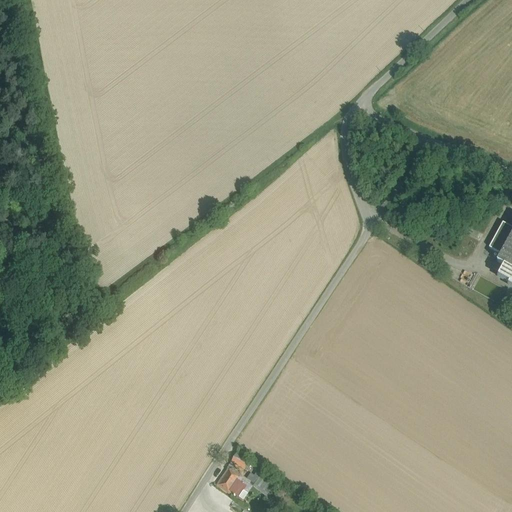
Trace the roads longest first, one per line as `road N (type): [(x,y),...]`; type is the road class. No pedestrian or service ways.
road 1 (track): [(367,228),(182,511)]
road 2 (track): [(474,0),(347,120),(347,166),(367,228)]
road 3 (track): [(362,100),(511,165)]
